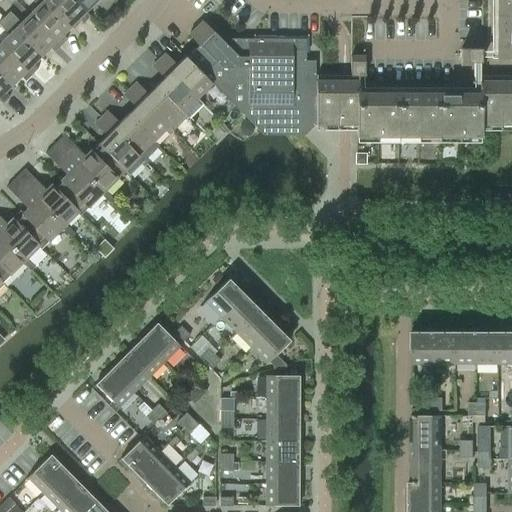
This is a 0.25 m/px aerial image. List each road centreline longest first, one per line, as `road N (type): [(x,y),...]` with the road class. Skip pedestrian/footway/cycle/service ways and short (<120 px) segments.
road 1 (residential): [(156,0),(51,109),(0,147)]
road 2 (residential): [(447,0),(261,0)]
